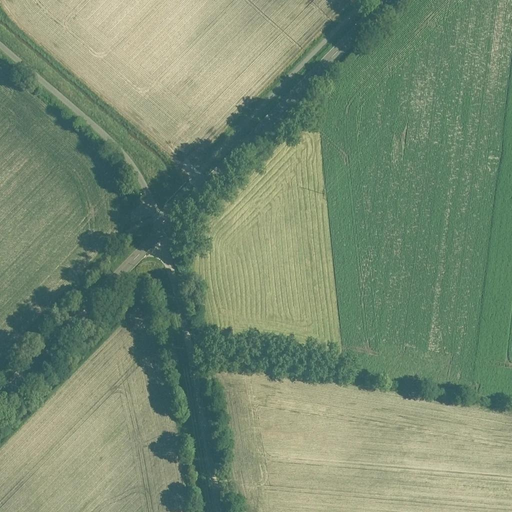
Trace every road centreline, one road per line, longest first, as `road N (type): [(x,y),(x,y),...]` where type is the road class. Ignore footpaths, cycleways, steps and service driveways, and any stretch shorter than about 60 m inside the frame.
road 1 (tertiary): [(391,0),(160,235)]
road 2 (residential): [(214,511),(160,235)]
road 3 (residential): [(160,235),(145,192),(111,142),(0,47)]
road 4 (tertiary): [(160,235),(0,400)]
